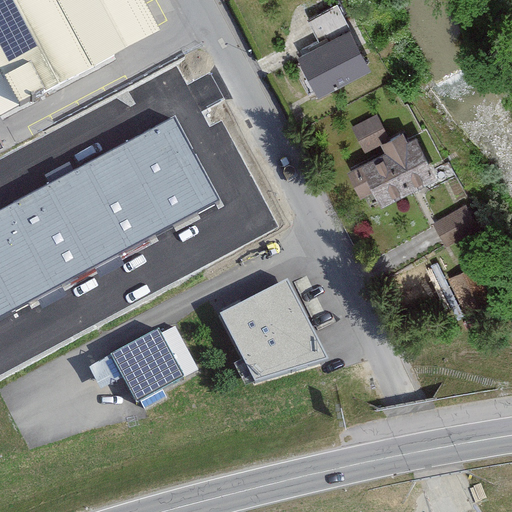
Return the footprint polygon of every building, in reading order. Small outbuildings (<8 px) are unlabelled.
[(0,0),(0,69),(23,114),(165,39),(144,0),(0,0)] [(336,11),(312,24),(320,39),(344,26),(336,11)] [(305,59),(324,97),(376,71),(357,33),(305,59)] [(357,132),(368,153),(395,139),(383,117),(357,132)] [(174,118),(0,211),(0,319),(220,202),(174,118)] [(385,193),(391,205),(447,177),(425,135),(413,142),(410,136),(389,147),(393,154),(356,174),(370,201),(385,193)] [(436,223),(448,249),(467,240),(455,214),(436,223)] [(478,267),(450,281),(467,313),(495,299),(478,267)] [(288,281),(219,314),(256,380),(331,358),(288,281)] [(192,379),(168,337),(119,364),(143,406),(192,379)]
